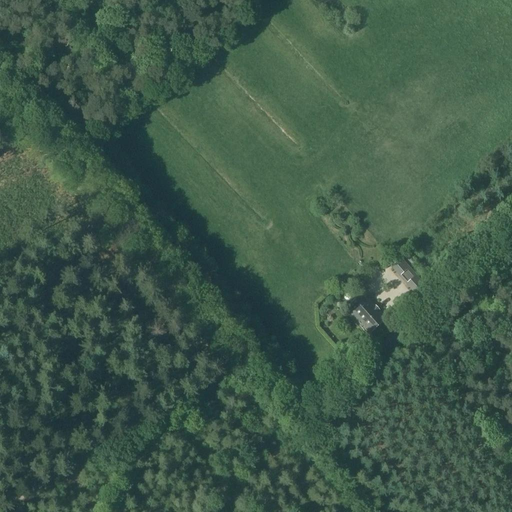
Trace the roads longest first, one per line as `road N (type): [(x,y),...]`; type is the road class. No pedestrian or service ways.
road 1 (track): [(43,123),(296,418)]
road 2 (track): [(296,418),(511,232)]
road 3 (track): [(236,349),(0,497)]
road 4 (track): [(296,418),(376,511)]
